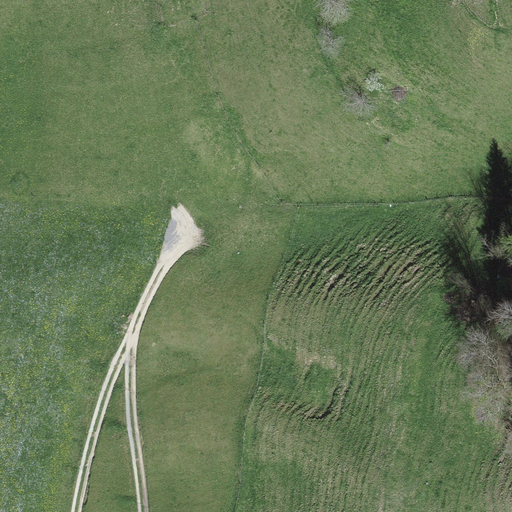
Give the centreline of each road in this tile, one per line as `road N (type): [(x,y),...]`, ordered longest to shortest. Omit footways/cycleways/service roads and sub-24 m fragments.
road 1 (track): [(78,511),(101,411),(178,239)]
road 2 (track): [(131,348),(131,434),(146,511)]
